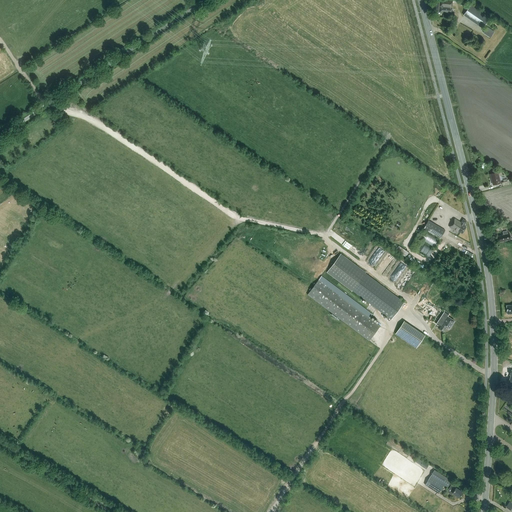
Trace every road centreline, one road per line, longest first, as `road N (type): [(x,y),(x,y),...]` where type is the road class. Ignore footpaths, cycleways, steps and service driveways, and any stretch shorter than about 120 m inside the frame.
road 1 (primary): [(483,511),(491,299),(435,55)]
road 2 (track): [(53,100),(235,216),(324,235),(413,301)]
road 3 (unclassified): [(0,136),(205,0)]
road 4 (track): [(0,442),(113,511)]
